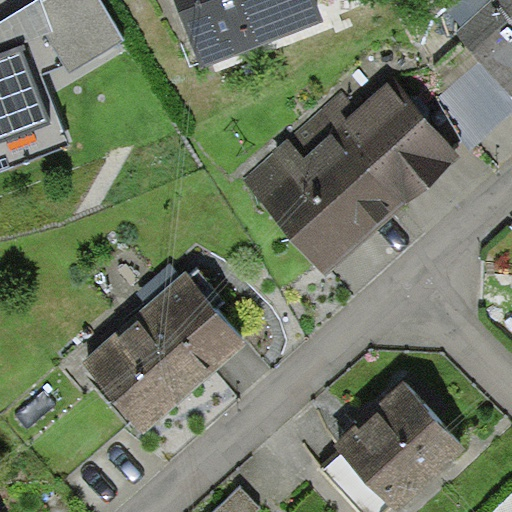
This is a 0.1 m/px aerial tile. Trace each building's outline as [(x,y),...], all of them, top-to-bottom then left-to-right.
[(0,147),(57,126),(36,71),(63,60),(71,72),(127,40),(103,0),(25,0),(0,12),(0,147)] [(179,0),(195,46),(314,6),(312,0),(179,0)] [(511,0),(490,0),(457,30),(511,89),(511,0)] [(460,134),(395,58),(252,180),(317,256),(460,134)] [(245,319),(188,257),(82,354),(138,416),(245,319)] [(374,511),(463,426),(402,364),(302,461),(351,511),(374,511)] [(255,511),(261,506),(236,479),(200,511),(255,511)]
